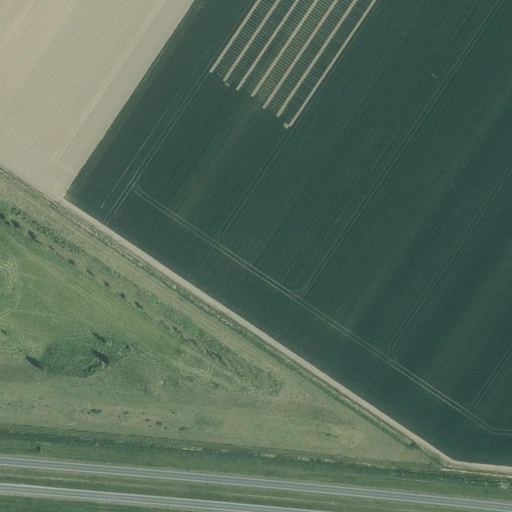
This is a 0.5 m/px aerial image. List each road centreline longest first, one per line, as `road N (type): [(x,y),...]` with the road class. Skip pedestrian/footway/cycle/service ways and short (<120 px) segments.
road 1 (trunk): [(511,508),(0,461)]
road 2 (trunk): [(0,488),(283,511)]
